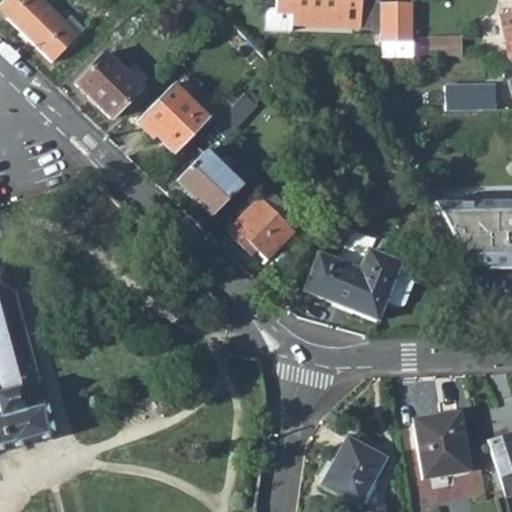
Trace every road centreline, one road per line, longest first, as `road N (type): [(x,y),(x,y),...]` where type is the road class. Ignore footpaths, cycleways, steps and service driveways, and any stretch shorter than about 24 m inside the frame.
road 1 (residential): [(308,350),(270,323),(0,58)]
road 2 (residential): [(308,350),(344,357),(511,354)]
road 3 (residential): [(275,511),(308,350)]
